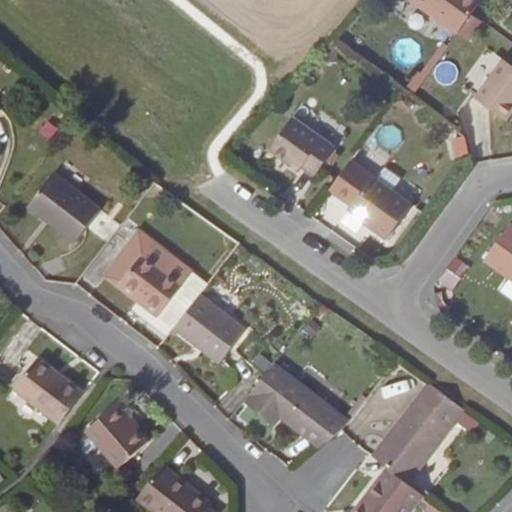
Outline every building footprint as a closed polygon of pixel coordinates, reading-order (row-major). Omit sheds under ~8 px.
[(410,0),(410,1),(456,34),(471,14),(480,0),(410,0)] [(511,66),(503,60),(474,98),(505,121),(511,111),(511,66)] [(449,62),(435,71),(445,84),(458,75),(449,62)] [(292,118),(269,150),(289,165),(290,162),(300,170),(302,168),(314,177),(334,149),(292,118)] [(411,206),(350,161),(329,190),(352,206),(349,210),(373,228),(372,230),(386,241),(411,206)] [(100,210),(54,174),(29,205),(53,224),(52,225),(75,243),(100,210)] [(483,261),(511,281),(511,225),(510,224),(483,261)] [(122,282),(161,313),(193,271),(139,230),(104,275),(119,287),(122,282)] [(452,291),(469,265),(454,256),(437,281),(452,291)] [(158,317),(161,313),(122,282),(119,287),(158,317)] [(245,331),(199,295),(174,329),(219,364),(245,331)] [(59,425),(83,393),(38,359),(14,390),(59,425)] [(340,432),(348,422),(273,364),(250,394),(252,396),(246,404),(269,422),(276,414),(280,417),(319,449),(340,432)] [(391,432),(396,435),(376,461),(386,469),(406,484),(464,410),(428,383),(391,432)] [(246,404),(252,396),(250,394),(244,402),(246,404)] [(135,430),(127,420),(130,417),(119,403),(87,431),(118,468),(147,444),(135,430)] [(273,426),(280,417),(276,414),(269,422),(273,426)] [(130,417),(127,420),(135,430),(139,428),(130,417)] [(376,461),(396,435),(391,432),(372,458),(376,461)] [(211,504),(162,466),(137,499),(153,511),(214,511),(209,507),(211,504)] [(360,504),(365,508),(362,511),(409,511),(422,496),(406,484),(386,469),(360,504)]
